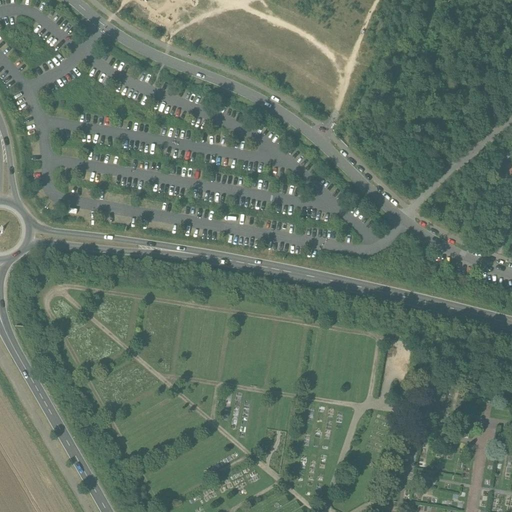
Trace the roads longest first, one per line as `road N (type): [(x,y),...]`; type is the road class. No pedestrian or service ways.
road 1 (unclassified): [(69,0),(140,49),(251,95),(317,141),(403,221),(511,274)]
road 2 (secondary): [(29,234),(237,262),(511,325)]
road 3 (unknown): [(226,0),(376,70),(368,102),(381,127),(442,175)]
road 4 (tertiary): [(8,339),(108,511)]
road 5 (track): [(409,211),(442,175),(511,125)]
